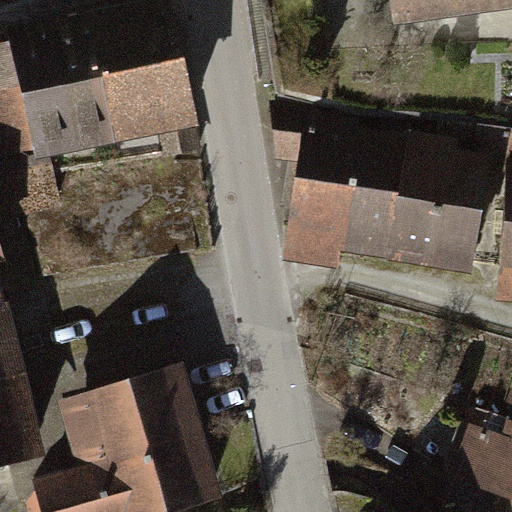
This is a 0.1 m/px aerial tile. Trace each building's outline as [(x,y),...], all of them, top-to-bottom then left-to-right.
[(511,0),(394,0),(396,14),(511,0)] [(171,8),(94,20),(116,131),(163,120),(168,151),(202,145),(171,8)] [(116,131),(94,20),(16,39),(40,145),(116,131)] [(40,145),(16,39),(0,43),(0,151),(0,153),(40,145)] [(388,242),(403,145),(355,138),(356,117),(279,99),(279,155),(299,159),(293,196),(299,197),(292,247),(336,254),(338,241),(387,247),(388,242)] [(491,158),(403,145),(388,242),(476,256),(491,158)] [(49,153),(0,164),(0,201),(3,215),(61,202),(54,172),(49,153)] [(0,369),(13,367),(0,313),(0,369)] [(13,367),(0,369),(0,460),(36,452),(13,367)] [(32,501),(35,511),(135,511),(214,489),(180,373),(86,396),(91,419),(78,423),(89,474),(52,483),(55,495),(32,501)] [(511,437),(465,423),(450,465),(511,487),(511,493),(506,510),(511,511),(511,437)]
